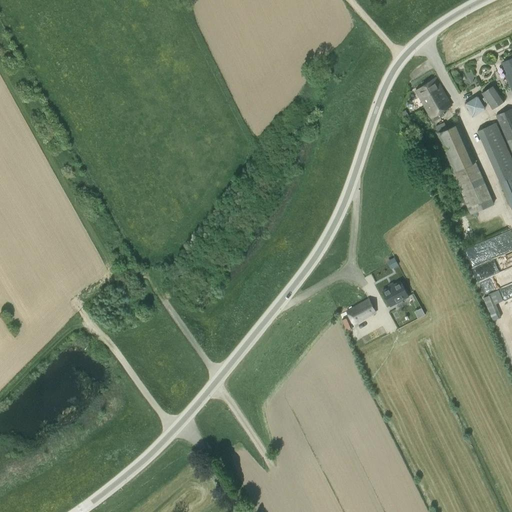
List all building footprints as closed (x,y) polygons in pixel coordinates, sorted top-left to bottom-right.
[(507,74),(506,75),(511,89),(511,59),(503,63),(507,74)] [(440,105),(448,100),(436,77),(416,90),(424,106),(437,98),(440,105)] [(492,109),(504,101),(494,85),(482,93),(492,109)] [(467,101),(472,115),(486,110),(481,96),(467,101)] [(448,100),(440,105),(437,98),(424,106),(431,118),(434,122),(445,115),(442,111),(451,105),(448,100)] [(511,151),(511,107),(496,115),(511,151)] [(471,214),(493,204),(458,124),(447,129),(444,122),(436,126),(438,133),(437,133),(454,171),(452,171),(471,214)] [(477,130),(500,182),(503,190),(511,185),(511,159),(495,122),(477,130)] [(511,231),(470,245),(482,280),(489,278),(493,290),(499,288),(502,299),(511,295),(511,231)] [(390,306),(409,296),(400,281),(382,291),(390,306)] [(493,320),(501,317),(498,310),(495,311),(489,295),(483,298),(490,314),(493,320)] [(354,324),(376,312),(369,299),(347,311),(354,324)] [(347,331),(352,329),(346,318),(342,320),(347,331)]
